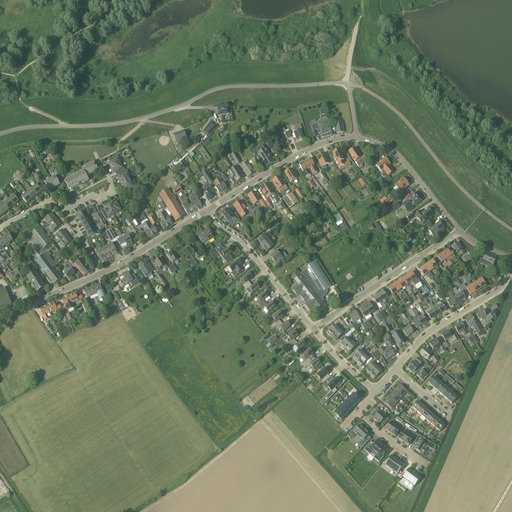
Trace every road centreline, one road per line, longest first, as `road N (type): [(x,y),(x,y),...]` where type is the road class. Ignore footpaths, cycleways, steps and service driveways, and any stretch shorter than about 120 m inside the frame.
road 1 (unclassified): [(0,133),(136,120),(223,87),(347,83),(356,137)]
road 2 (residential): [(312,329),(459,230)]
road 3 (tertiary): [(207,210),(306,150),(356,137)]
road 4 (residential): [(312,329),(207,210)]
road 5 (residential): [(394,369),(422,336),(495,291),(511,267)]
road 6 (tertiary): [(459,230),(394,153),(356,137)]
road 7 (tertiary): [(101,274),(207,210)]
